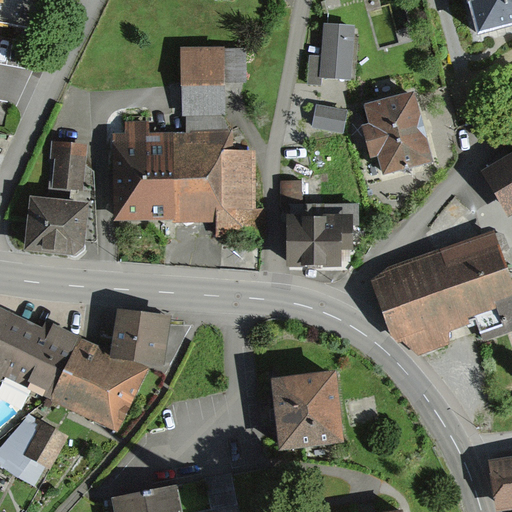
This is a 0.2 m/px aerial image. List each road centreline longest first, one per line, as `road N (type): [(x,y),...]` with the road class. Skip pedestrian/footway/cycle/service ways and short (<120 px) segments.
road 1 (tertiary): [(330,314),(274,300),(0,276)]
road 2 (tertiary): [(478,511),(436,411),(398,360),(330,314)]
road 3 (residential): [(330,314),(485,142)]
road 4 (unknown): [(109,289),(103,110)]
